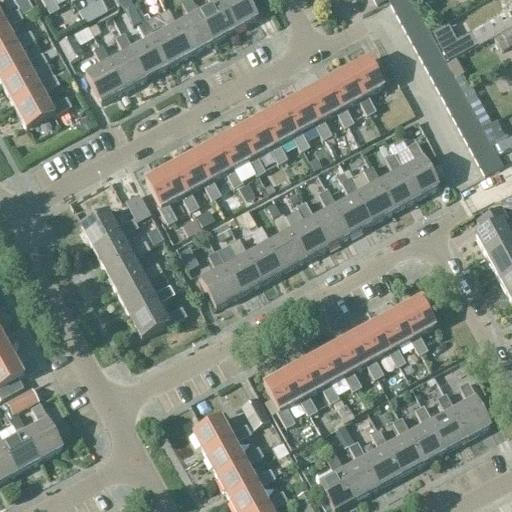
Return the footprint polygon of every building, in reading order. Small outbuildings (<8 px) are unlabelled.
[(24,21),(34,15),(25,0),(13,0),(12,1),(24,21)] [(41,0),(43,2),(41,3),(50,20),(59,15),(51,0),(41,0)] [(126,0),(118,0),(115,2),(120,11),(130,5),(126,0)] [(205,0),(212,12),(199,19),(197,20),(213,49),(235,37),(219,8),(221,7),(217,0),(205,0)] [(233,0),(221,7),(219,8),(235,37),(257,24),(244,0),(233,0)] [(369,0),(376,12),(397,0),(369,0)] [(395,17),(414,7),(410,0),(401,0),(389,7),(395,17)] [(476,52),(511,31),(511,1),(511,0),(498,0),(463,20),(477,46),(474,48),(476,52)] [(190,24),(177,31),(175,32),(191,61),(213,49),(197,20),(199,19),(191,4),(182,8),(190,24)] [(419,17),(414,7),(395,17),(400,27),(419,17)] [(85,29),(97,22),(90,10),(78,16),(85,29)] [(0,34),(7,31),(8,33),(23,24),(18,15),(3,24),(0,18),(0,34)] [(168,36),(155,43),(153,44),(168,73),(191,61),(175,32),(177,31),(169,16),(160,20),(168,36)] [(425,27),(419,17),(400,27),(406,38),(425,27)] [(431,37),(425,27),(406,38),(411,48),(431,37)] [(146,48),(133,55),(131,57),(146,85),(168,73),(153,44),(155,43),(147,28),(138,33),(146,48)] [(15,46),(8,33),(7,31),(0,34),(0,63),(19,53),(20,55),(35,46),(30,37),(15,46)] [(511,33),(502,39),(494,44),(501,56),(511,49),(511,33)] [(436,48),(431,37),(411,48),(417,58),(436,48)] [(85,60),(74,40),(59,49),(69,68),(85,60)] [(124,60),(111,67),(108,69),(124,97),(146,85),(131,57),(133,55),(125,40),(116,45),(124,60)] [(442,58),(436,48),(417,58),(423,68),(442,58)] [(108,69),(111,67),(102,52),(100,53),(94,57),(102,72),(86,81),(101,110),(124,97),(108,69)] [(27,68),(20,55),(19,53),(0,63),(0,87),(2,91),(31,75),(32,77),(47,68),(42,60),(27,68)] [(447,68),(442,58),(423,68),(428,79),(447,68)] [(360,106),(359,107),(367,122),(376,117),(368,102),(384,93),(368,64),(345,77),(360,106)] [(453,79),(447,68),(428,79),(434,89),(453,79)] [(39,90),(32,77),(31,75),(2,91),(14,113),(43,97),(44,99),(59,91),(55,82),(39,90)] [(345,77),(322,89),(338,118),(337,119),(345,134),(354,129),(345,114),(359,107),(360,106),(345,77)] [(459,89),(453,79),(434,89),(440,99),(459,89)] [(338,118),(322,89),(300,101),(316,130),(314,131),(323,146),(325,145),(335,164),(342,160),(323,126),(337,119),(338,118)] [(464,99),(459,89),(440,99),(445,109),(464,99)] [(51,112),(44,99),(43,97),(14,113),(26,135),(54,120),(55,122),(71,113),(67,104),(51,112)] [(470,109),(464,99),(445,109),(451,120),(470,109)] [(300,101),(278,113),(294,142),(292,143),(301,158),(310,154),(301,138),(314,131),(316,130),(300,101)] [(476,120),(470,109),(451,120),(456,130),(476,120)] [(294,142),(278,113),(256,125),(272,154),(270,155),(278,171),(287,166),(279,150),(292,143),(294,142)] [(478,124),(476,120),(456,130),(462,140),(481,130),(478,124)] [(272,154),(256,125),(234,137),(250,166),(248,167),(256,183),(265,178),(257,162),(270,155),(272,154)] [(487,140),(481,130),(462,140),(468,151),(487,140)] [(228,178),(226,179),(234,195),(237,193),(242,204),(250,199),(245,189),(243,190),(235,174),(248,167),(250,166),(234,137),(212,150),(228,178)] [(492,151),(487,140),(468,151),(473,161),(492,151)] [(416,148),(407,153),(416,168),(403,176),(400,177),(416,206),(439,193),(424,166),(425,165),(416,148)] [(213,187),(226,179),(228,178),(212,150),(190,162),(206,190),(204,191),(212,207),(221,202),(213,187)] [(498,161),(492,151),(473,161),(479,171),(498,161)] [(394,180),(380,188),(378,189),(394,218),(416,206),(400,177),(403,176),(394,160),(385,165),(394,180)] [(504,171),(498,161),(479,171),(485,182),(504,171)] [(206,190),(190,162),(168,174),(183,202),(182,203),(190,219),(199,214),(191,199),(204,191),(206,190)] [(308,168),(314,178),(321,173),(316,164),(308,168)] [(372,193),(358,200),(356,201),(372,230),(394,218),(378,189),(380,188),(372,172),(363,177),(372,193)] [(183,202),(168,174),(146,186),(161,213),(159,214),(168,231),(177,226),(168,211),(182,203),(183,202)] [(349,205),(336,212),(334,213),(350,242),(372,230),(356,201),(358,200),(350,184),(341,189),(349,205)] [(327,217),(314,224),(312,225),(327,254),(350,242),(334,213),(336,212),(328,196),(319,201),(327,217)] [(139,201),(126,208),(138,230),(151,222),(139,201)] [(239,213),(242,223),(260,217),(257,208),(239,213)] [(305,229),(292,236),(290,238),(305,266),(327,254),(312,225),(314,224),(306,209),(297,214),(298,217),(305,229)] [(477,226),(483,237),(475,242),(487,264),(511,250),(511,241),(504,227),(508,224),(502,213),(477,226)] [(122,240),(123,243),(138,234),(133,225),(118,234),(109,217),(80,233),(93,256),(122,240)] [(292,236),(305,229),(298,217),(285,224),(292,236)] [(283,241),(270,248),(267,250),(283,278),(305,266),(290,238),(292,236),(285,224),(284,221),(275,226),(283,241)] [(227,228),(218,233),(224,244),(231,240),(233,239),(227,228)] [(261,253),(248,260),(245,262),(261,291),(283,278),(267,250),(270,248),(261,233),(253,238),(261,253)] [(156,236),(146,241),(153,253),(163,248),(161,245),(156,236)] [(122,240),(93,256),(105,278),(134,262),(135,265),(150,256),(146,247),(130,256),(123,243),(122,240)] [(239,265),(226,273),(223,274),(239,303),(261,291),(245,262),(248,260),(239,245),(231,250),(239,265)] [(511,250),(487,264),(499,287),(511,279),(511,250)] [(190,254),(179,260),(185,269),(195,263),(190,254)] [(223,274),(226,273),(217,257),(215,259),(208,262),(217,277),(201,286),(216,315),(239,303),(223,274)] [(141,276),(135,265),(134,262),(105,278),(117,300),(146,284),(147,287),(163,278),(157,267),(141,276)] [(511,279),(499,287),(511,309),(511,308),(511,279)] [(146,284),(117,300),(129,322),(158,307),(159,309),(175,301),(170,292),(154,300),(147,287),(146,284)] [(476,295),(483,312),(493,308),(485,291),(476,295)] [(420,304),(396,317),(412,345),(410,346),(419,362),(428,357),(419,341),(435,333),(420,304)] [(167,322),(159,309),(158,307),(129,322),(142,345),(169,330),(170,332),(187,323),(182,314),(167,322)] [(412,345),(396,317),(374,329),(390,357),(388,358),(397,374),(406,369),(397,353),(410,346),(412,345)] [(374,329),(352,341),(368,370),(366,371),(374,386),(383,381),(375,366),(388,358),(390,357),(374,329)] [(0,363),(11,357),(0,336),(0,363)] [(368,370),(352,341),(330,353),(346,382),(344,383),(352,398),(361,393),(353,378),(366,371),(368,370)] [(346,382),(330,353),(308,365),(324,394),(322,395),(330,410),(339,405),(331,390),(344,383),(346,382)] [(0,363),(0,393),(24,380),(11,357),(0,363)] [(324,394),(308,365),(286,377),(302,406),(300,407),(308,422),(317,417),(309,402),(322,395),(324,394)] [(302,406),(286,377),(264,389),(279,417),(277,418),(286,434),(295,430),(287,414),(300,407),(302,406)] [(468,408),(454,415),(450,418),(466,446),(491,433),(476,406),(477,405),(468,388),(459,393),(468,408)] [(39,407),(32,394),(6,408),(13,421),(39,407)] [(446,420),(432,428),(428,430),(444,459),(466,446),(450,418),(454,415),(446,400),(437,405),(446,420)] [(255,436),(270,427),(257,405),(242,413),(255,436)] [(14,424),(7,410),(0,413),(0,425),(3,424),(6,429),(9,427),(18,442),(5,449),(2,451),(18,479),(40,467),(24,439),(27,437),(18,422),(14,424)] [(27,437),(24,439),(40,467),(63,455),(48,427),(49,426),(41,411),(31,416),(39,430),(27,437)] [(423,432),(410,440),(408,441),(424,470),(444,459),(428,430),(432,428),(424,412),(415,417),(423,432)] [(235,447),(236,449),(251,440),(246,432),(231,440),(222,424),(193,439),(206,463),(235,447)] [(401,445),(388,452),(386,453),(402,482),(424,470),(408,441),(410,440),(402,424),(393,429),(401,445)] [(379,457),(366,464),(363,465),(380,494),(402,482),(386,453),(388,452),(380,436),(371,441),(379,457)] [(0,489),(18,479),(2,451),(5,449),(0,441),(0,489)] [(243,462),(236,449),(235,447),(206,463),(218,485),(247,469),(248,471),(263,463),(258,454),(243,462)] [(357,469),(344,476),(341,477),(357,506),(380,494),(363,465),(366,464),(358,448),(349,453),(357,469)] [(290,479),(305,474),(300,458),(285,463),(290,479)] [(341,477),(344,476),(335,460),(333,462),(327,465),(335,481),(319,490),(331,511),(346,511),(357,506),(341,477)] [(255,484),(248,471),(247,469),(218,485),(230,507),(259,491),(260,493),(275,485),(270,476),(255,484)] [(259,491),(230,507),(232,511),(277,511),(287,507),(282,498),(267,506),(260,493),(259,491)] [(297,500),(302,511),(315,511),(307,495),(297,500)]
